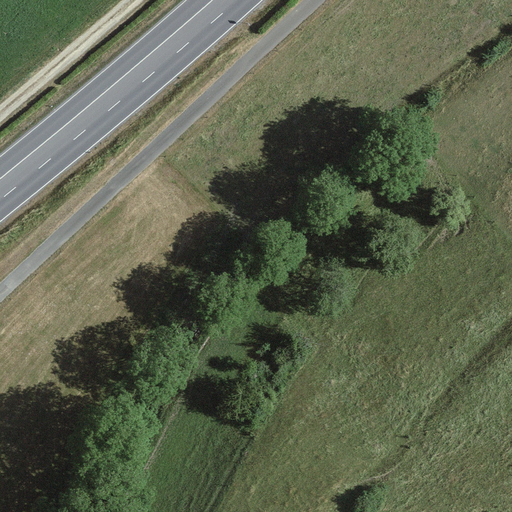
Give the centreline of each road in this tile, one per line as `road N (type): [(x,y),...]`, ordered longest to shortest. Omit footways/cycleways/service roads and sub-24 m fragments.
road 1 (unclassified): [(317,0),(0,294)]
road 2 (primary): [(225,0),(0,189)]
road 3 (track): [(0,112),(132,0)]
